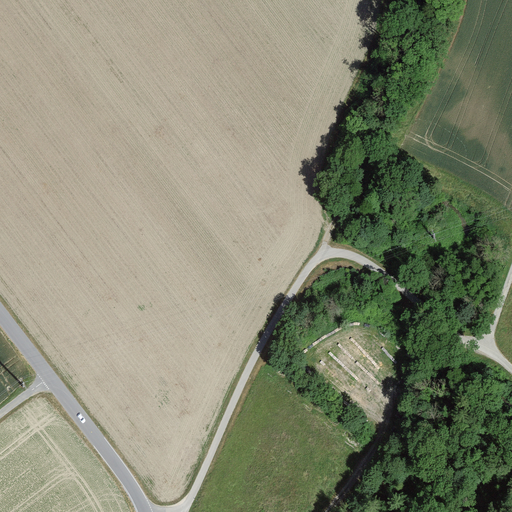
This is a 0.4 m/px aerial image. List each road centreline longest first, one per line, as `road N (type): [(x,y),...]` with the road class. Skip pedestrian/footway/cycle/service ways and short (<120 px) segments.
road 1 (unclassified): [(192,497),(265,332),(318,257),(364,259),(496,354)]
road 2 (track): [(442,0),(377,162),(318,257)]
road 3 (tertiary): [(143,500),(49,373)]
